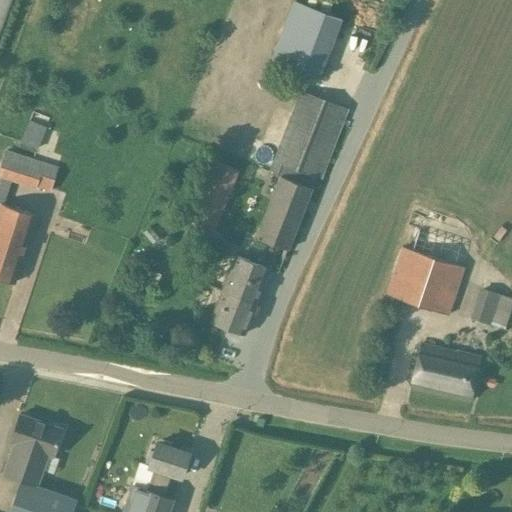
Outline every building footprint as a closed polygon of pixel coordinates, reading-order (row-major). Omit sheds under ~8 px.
[(0,0),(0,30),(10,0),(0,0)] [(296,0),(273,61),(319,78),(342,17),(296,0)] [(277,175),(281,164),(315,176),(321,178),(348,108),(299,90),(268,171),(277,175)] [(21,141),(20,142),(38,149),(46,127),(30,121),(29,120),(21,141)] [(6,150),(0,166),(0,177),(35,188),(36,187),(50,192),(58,167),(6,150)] [(199,198),(184,235),(208,245),(222,209),(223,209),(238,170),(213,160),(199,198)] [(279,175),(311,187),(315,176),(281,164),(277,175),(279,175)] [(279,175),(267,206),(258,229),(255,236),(288,249),(313,188),(311,187),(279,175)] [(0,203),(0,277),(14,282),(36,215),(0,203)] [(418,230),(412,250),(453,263),(460,244),(418,230)] [(464,266),(453,263),(412,250),(401,246),(385,294),(449,314),(464,266)] [(236,255),(210,320),(244,334),(269,268),(236,255)] [(503,295),(496,293),(485,289),(480,287),(470,318),(492,325),(503,295)] [(511,297),(503,295),(492,325),(504,329),(511,304),(511,297)] [(422,342),(411,386),(470,400),(480,356),(422,342)] [(109,405),(87,396),(69,441),(70,442),(66,453),(85,460),(90,449),(91,450),(109,405)] [(72,511),(77,500),(36,486),(47,454),(53,456),(63,429),(19,414),(9,441),(14,443),(3,474),(21,480),(10,511),(72,511)] [(168,511),(173,498),(163,495),(170,474),(181,477),(189,452),(171,446),(173,443),(161,439),(160,442),(157,441),(154,451),(150,449),(145,463),(149,464),(148,466),(154,468),(147,489),(132,484),(122,511),(168,511)]
